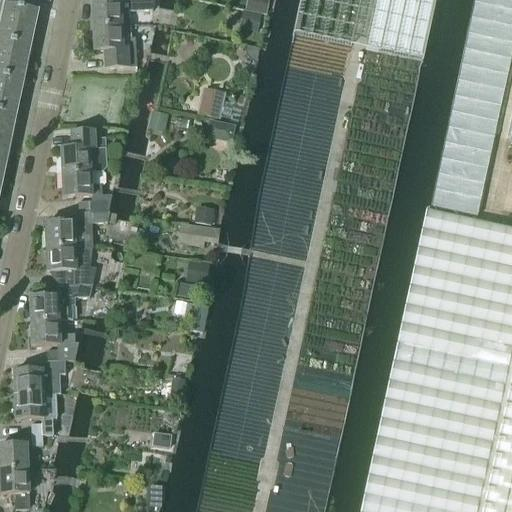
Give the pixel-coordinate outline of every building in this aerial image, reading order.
[(123,0),(124,5),(90,6),(91,31),(128,29),(127,15),(132,15),(151,14),(153,0),(123,0)] [(267,0),(246,0),(244,13),(266,17),(270,0),(267,0)] [(299,0),(292,35),(295,36),(422,63),(435,0),(299,0)] [(0,28),(0,42),(30,49),(37,14),(4,8),(0,28)] [(238,32),(256,36),(260,19),(242,15),(238,32)] [(128,29),(91,31),(92,55),(102,54),(103,72),(134,71),(134,53),(133,41),(128,42),(128,29)] [(0,42),(0,78),(23,84),(23,83),(28,58),(30,49),(0,42)] [(249,49),(248,53),(253,61),(257,61),(259,51),(249,49)] [(0,78),(0,115),(15,118),(23,84),(0,78)] [(202,91),(196,118),(219,123),(221,116),(225,96),(202,91)] [(148,135),(160,137),(164,117),(152,114),(148,135)] [(0,115),(0,151),(8,153),(8,152),(15,118),(0,115)] [(210,124),(207,141),(231,146),(235,129),(210,124)] [(60,176),(89,175),(101,175),(105,171),(103,141),(94,141),(94,134),(68,135),(69,152),(59,152),(60,176)] [(0,151),(0,187),(1,188),(8,153),(0,151)] [(76,206),(77,218),(89,217),(107,216),(110,198),(100,199),(100,188),(90,188),(89,175),(60,176),(61,202),(90,200),(90,205),(76,206)] [(195,214),(194,225),(209,227),(211,217),(195,214)] [(429,214),(362,511),(511,511),(511,231),(476,224),(429,214)] [(107,220),(106,225),(113,227),(114,221),(115,217),(108,215),(108,216),(107,220)] [(44,227),(45,251),(91,249),(90,228),(105,227),(106,225),(107,220),(108,216),(107,216),(89,217),(77,218),(77,227),(73,228),(73,226),(44,227)] [(218,233),(179,227),(176,248),(203,252),(203,245),(216,247),(218,233)] [(46,276),(57,275),(58,291),(90,290),(94,273),(88,272),(91,249),(45,251),(46,276)] [(187,269),(185,285),(205,288),(207,272),(187,269)] [(29,326),(58,325),(72,324),(71,309),(74,309),(73,302),(88,301),(90,290),(58,291),(55,291),(56,301),(28,302),(29,326)] [(191,307),(186,331),(197,334),(202,334),(206,310),(202,310),(191,307)] [(46,366),(57,365),(74,364),(77,347),(74,347),(74,338),(59,338),(58,325),(29,326),(30,350),(57,349),(57,354),(45,355),(46,366)] [(173,327),(171,335),(179,337),(181,329),(173,327)] [(12,376),(13,401),(55,399),(54,377),(58,376),(57,365),(46,366),(46,375),(12,376)] [(172,382),(169,400),(181,402),(184,384),(172,382)] [(14,425),(40,424),(41,429),(30,429),(31,440),(52,439),(51,423),(56,422),(55,399),(13,401),(14,425)] [(154,437),(152,449),(168,452),(170,440),(154,437)] [(42,451),(42,441),(53,440),(52,439),(31,440),(31,452),(42,451)] [(0,450),(0,474),(27,473),(26,449),(0,450)] [(0,499),(13,499),(13,511),(25,511),(25,498),(28,498),(28,495),(30,493),(31,492),(32,491),(33,489),(33,487),(34,485),(34,483),(33,481),(33,480),(32,478),(31,477),(30,475),(28,474),(27,473),(0,474),(0,499)]
